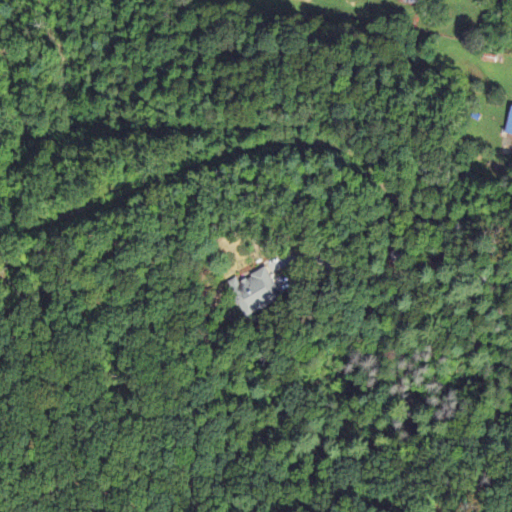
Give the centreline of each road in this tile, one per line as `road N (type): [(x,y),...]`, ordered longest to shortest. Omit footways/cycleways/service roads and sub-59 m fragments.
road 1 (track): [(0,233),(66,222),(247,151),(315,143),(363,156),(422,213),(470,217),(511,204)]
road 2 (track): [(70,68),(77,113),(97,128),(290,126),(326,132),(336,145)]
